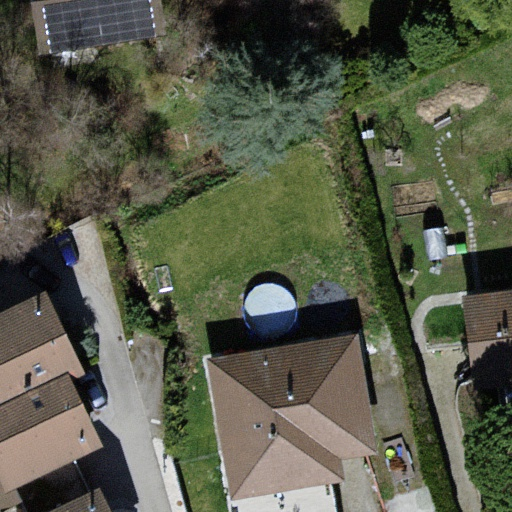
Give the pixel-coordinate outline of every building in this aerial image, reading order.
[(136,0),(12,0),(26,57),(141,37),(136,0)] [(511,291),(449,295),(464,393),(511,386),(511,291)] [(22,292),(0,301),(0,399),(48,380),(56,357),(22,292)] [(345,334),(191,357),(216,511),(327,511),(322,460),(359,457),(345,334)] [(0,399),(0,488),(78,451),(48,380),(0,399)] [(90,511),(82,492),(37,511),(90,511)]
